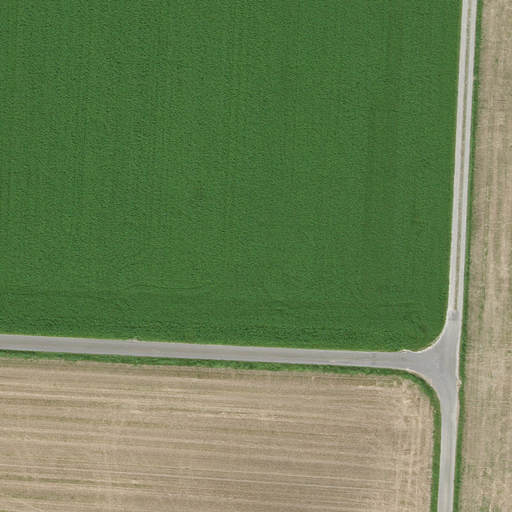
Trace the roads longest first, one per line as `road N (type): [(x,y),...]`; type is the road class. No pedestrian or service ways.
road 1 (track): [(0,344),(454,367)]
road 2 (track): [(454,367),(472,0)]
road 3 (track): [(448,511),(454,367)]
